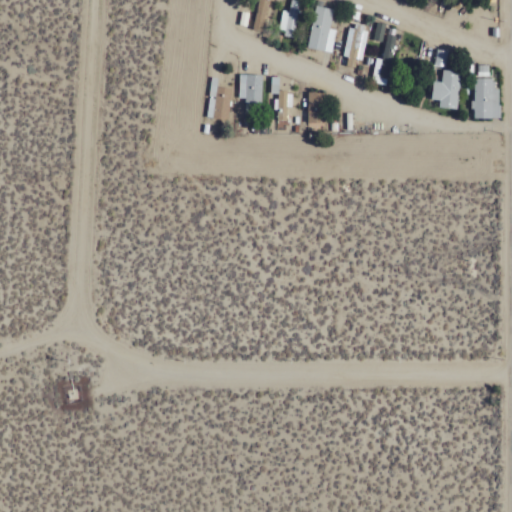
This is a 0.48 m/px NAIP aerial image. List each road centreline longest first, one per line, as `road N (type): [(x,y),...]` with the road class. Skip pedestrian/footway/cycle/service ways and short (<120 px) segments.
road 1 (track): [(511,375),(183,371),(87,334),(0,352)]
road 2 (track): [(87,334),(96,0)]
road 3 (residential): [(224,0),(228,29),(438,125),(511,125)]
road 4 (residential): [(511,54),(362,0)]
